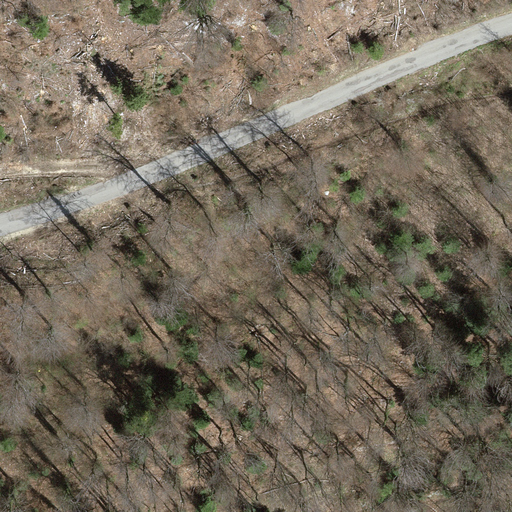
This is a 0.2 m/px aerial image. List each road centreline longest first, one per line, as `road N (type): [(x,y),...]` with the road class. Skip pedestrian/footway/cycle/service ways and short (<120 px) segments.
road 1 (unclassified): [(511,20),(131,179),(0,222)]
road 2 (track): [(131,179),(105,164),(0,172)]
